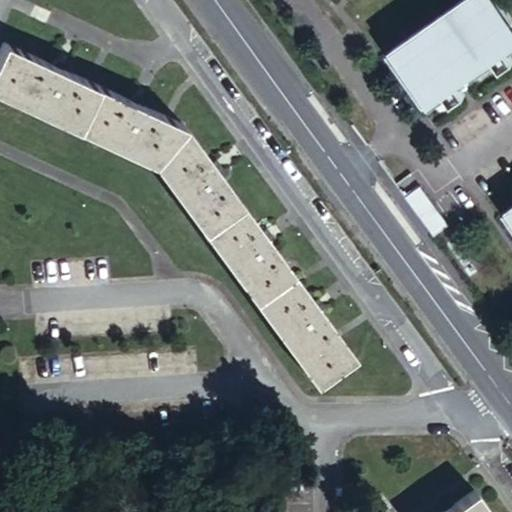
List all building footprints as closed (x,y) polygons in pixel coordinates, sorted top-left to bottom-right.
[(501,38),(511,30),(511,15),(500,0),(441,0),(382,45),(422,98),(440,84),(450,96),(462,87),(453,74),(488,48),(498,60),(511,51),(501,38)] [(66,70),(54,65),(5,42),(0,51),(0,89),(157,166),(319,380),(354,354),(326,315),(317,305),(274,246),(267,236),(223,177),(215,167),(187,128),(143,107),(130,101),(66,70)] [(57,59),(54,65),(66,70),(68,63),(57,59)] [(133,95),(130,101),(143,107),(146,100),(133,95)] [(221,163),(215,167),(223,177),(228,174),(221,163)] [(403,194),(432,232),(446,221),(418,183),(403,194)] [(511,199),(503,207),(511,219),(511,199)] [(267,236),(274,246),(280,242),(273,232),(267,236)] [(317,305),(326,315),(331,311),(323,301),(317,305)] [(498,511),(489,499),(470,511),(498,511)]
